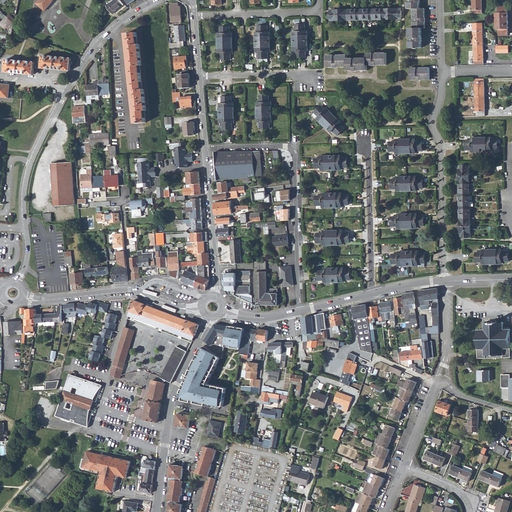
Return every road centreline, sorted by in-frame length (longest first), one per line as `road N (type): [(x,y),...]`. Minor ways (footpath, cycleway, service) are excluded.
road 1 (tertiary): [(158,0),(111,30),(59,106),(26,184),(28,252),(17,282)]
road 2 (residential): [(205,148),(293,150),(300,310)]
road 3 (residential): [(445,280),(442,153),(433,119),(441,72)]
road 4 (tertiary): [(157,511),(173,393),(208,315)]
road 5 (tertiary): [(23,297),(141,292),(201,306)]
road 6 (residential): [(372,293),(362,131)]
road 7 (tertiary): [(213,295),(205,148)]
road 8 (residential): [(320,0),(309,13),(194,17)]
